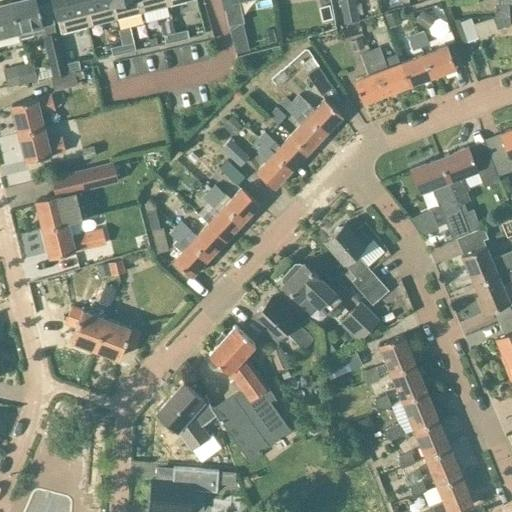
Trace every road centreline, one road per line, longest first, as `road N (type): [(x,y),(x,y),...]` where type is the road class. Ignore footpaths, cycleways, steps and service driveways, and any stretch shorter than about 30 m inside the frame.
road 1 (residential): [(511,494),(403,232),(343,166)]
road 2 (residential): [(119,406),(343,166)]
road 3 (residential): [(343,166),(373,139),(511,90)]
road 4 (residential): [(42,383),(1,232)]
road 5 (residential): [(0,506),(42,383)]
